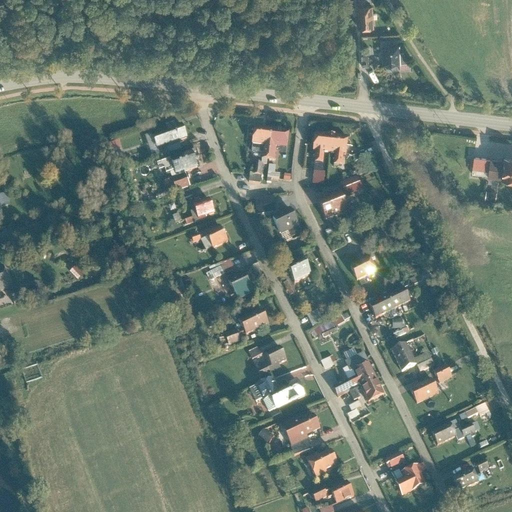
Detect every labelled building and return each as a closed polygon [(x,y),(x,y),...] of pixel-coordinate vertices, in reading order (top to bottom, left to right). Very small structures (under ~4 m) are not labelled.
[(371,14),(370,5),(355,5),(356,25),(370,24),(370,20),(376,19),(376,13),(371,14)] [(395,52),(395,42),(390,42),(390,48),(379,48),(379,64),(395,64),(395,62),(402,62),(402,52),(395,52)] [(185,141),(180,126),(150,136),(155,151),(165,147),(185,141)] [(271,131),(249,128),(248,146),(261,147),(260,161),(269,159),(271,131)] [(288,149),(289,132),(271,131),(269,159),(274,160),(275,148),(288,149)] [(331,137),(312,135),(310,151),(313,152),(312,163),(321,164),(322,156),(328,156),(331,137)] [(344,158),(346,139),(331,137),(328,156),(332,157),(331,166),(338,167),(339,157),(344,158)] [(122,140),(114,142),(117,153),(125,151),(122,140)] [(154,158),(167,154),(165,147),(155,151),(152,152),(154,158)] [(194,169),(188,152),(164,161),(171,182),(183,178),(182,173),(194,169)] [(511,154),(500,154),(500,159),(487,158),(486,169),(485,177),(511,179),(511,154)] [(487,158),(470,157),(469,168),(486,169),(487,158)] [(283,180),(283,174),(278,174),(278,166),(271,165),(270,179),(283,180)] [(361,167),(352,171),(355,179),(364,174),(361,167)] [(315,185),(327,186),(329,173),(317,171),(315,185)] [(175,193),(187,190),(183,178),(171,182),(175,193)] [(350,212),(340,190),(319,199),(329,221),(350,212)] [(184,194),(186,199),(196,196),(194,191),(184,194)] [(213,216),(209,201),(192,206),(197,221),(213,216)] [(177,204),(171,205),(173,212),(179,210),(177,204)] [(298,227),(292,213),(274,222),(280,235),(298,227)] [(225,245),(218,232),(213,235),(211,230),(203,234),(212,252),(225,245)] [(356,283),(375,274),(369,259),(350,268),(356,283)] [(308,278),(300,262),(282,271),(290,287),(308,278)] [(0,293),(10,291),(4,266),(0,267),(0,293)] [(79,266),(72,272),(81,281),(87,275),(79,266)] [(251,297),(243,276),(227,282),(234,303),(251,297)] [(42,283),(35,286),(37,294),(45,292),(42,283)] [(15,292),(17,303),(32,300),(30,289),(15,292)] [(404,290),(367,306),(373,319),(410,303),(404,290)] [(268,326),(260,312),(238,323),(245,337),(268,326)] [(320,312),(309,316),(314,327),(325,322),(320,312)] [(395,320),(395,330),(406,329),(405,319),(395,320)] [(316,331),(318,336),(336,330),(334,325),(316,331)] [(414,367),(404,347),(391,353),(401,373),(414,367)] [(285,364),(278,348),(262,356),(267,367),(261,370),(264,378),(280,371),(278,367),(285,364)] [(256,351),(248,354),(250,361),(259,357),(256,351)] [(374,382),(361,354),(339,364),(345,376),(351,373),(354,378),(357,385),(359,389),(374,382)] [(429,361),(426,355),(415,361),(418,367),(429,361)] [(324,362),(328,371),(340,366),(335,357),(324,362)] [(449,380),(444,370),(432,375),(436,385),(449,380)] [(354,378),(331,390),(337,400),(343,397),(341,394),(357,385),(354,378)] [(304,398),(297,382),(277,391),(272,381),(249,392),(255,405),(261,402),(267,415),(304,398)] [(414,406),(436,396),(429,381),(407,391),(414,406)] [(382,397),(374,382),(359,389),(365,405),(382,397)] [(359,409),(363,407),(361,402),(351,406),(353,413),(348,415),(351,421),(362,417),(359,409)] [(477,416),(474,410),(464,415),(467,421),(477,416)] [(319,431),(313,417),(295,425),(294,421),(278,428),(288,450),(305,443),(303,438),(319,431)] [(436,448),(454,439),(448,426),(430,435),(436,448)] [(474,435),(470,426),(457,433),(461,441),(474,435)] [(266,429),(260,438),(272,446),(278,437),(266,429)] [(290,456),(310,451),(305,443),(288,450),(290,456)] [(388,466),(404,456),(401,451),(385,460),(388,466)] [(336,467),(330,452),(316,458),(314,454),(304,458),(314,482),(326,477),(324,472),(336,467)] [(487,471),(482,464),(473,469),(477,477),(487,471)] [(423,486),(415,467),(399,474),(402,480),(391,485),(397,497),(423,486)] [(476,485),(469,470),(450,479),(457,494),(476,485)] [(351,498),(344,484),(327,493),(334,507),(351,498)] [(325,499),(321,491),(311,496),(315,504),(325,499)]
